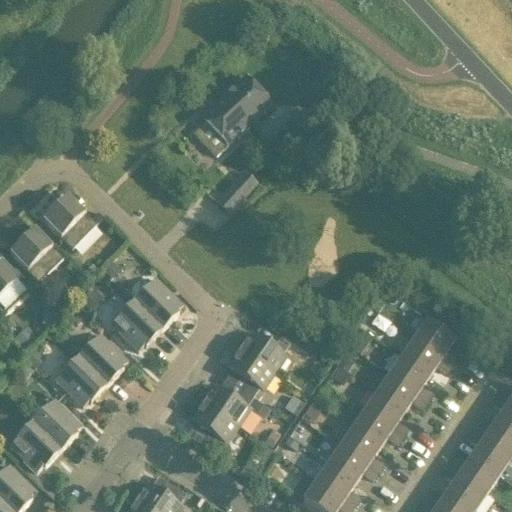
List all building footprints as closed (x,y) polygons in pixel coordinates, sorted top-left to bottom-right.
[(205,127),(193,138),(216,161),(271,109),(244,81),(201,122),(205,127)] [(245,176),(234,188),(245,199),(256,187),(245,176)] [(72,254),(96,228),(90,222),(67,199),(59,208),(55,207),(52,207),(50,209),(49,213),(51,216),(42,225),(72,254)] [(227,218),(235,210),(224,199),(216,208),(227,218)] [(103,222),(97,215),(90,222),(96,228),(103,222)] [(38,287),(63,262),(34,233),(26,241),(22,239),(19,240),(17,242),(16,245),(18,249),(9,257),(38,287)] [(111,265),(102,274),(111,282),(119,273),(111,265)] [(0,315),(4,320),(29,296),(2,266),(0,266),(0,315)] [(83,277),(92,285),(100,275),(92,268),(83,277)] [(155,283),(133,306),(162,335),(178,318),(177,316),(183,310),(155,283)] [(81,304),(90,313),(100,302),(92,293),(81,304)] [(377,302),(372,310),(378,314),(384,307),(377,302)] [(146,351),(162,335),(133,306),(110,328),(138,356),(144,350),(146,351)] [(58,322),(44,307),(42,336),(58,322)] [(69,318),(77,326),(86,316),(79,309),(69,318)] [(414,343),(451,369),(457,361),(447,354),(454,344),(426,325),(414,343)] [(37,343),(30,334),(18,345),(25,353),(37,343)] [(239,354),(275,378),(287,360),(283,358),(289,348),(279,342),(273,351),(251,336),(239,354)] [(100,339),(77,361),(107,391),(123,374),(121,372),(128,366),(100,339)] [(446,377),(451,369),(414,343),(401,361),(429,380),(436,371),(446,377)] [(243,394),(253,401),(259,393),(263,396),(275,378),(239,354),(227,371),(249,386),(243,394)] [(27,365),(34,372),(43,362),(37,355),(27,365)] [(348,375),(353,366),(344,360),(338,368),(348,375)] [(90,407),(107,391),(77,361),(55,384),(82,412),(89,405),(90,407)] [(423,390),(429,380),(401,361),(389,379),(427,405),(432,397),(423,390)] [(20,372),(23,379),(31,377),(29,369),(20,372)] [(340,386),(347,375),(338,369),(331,380),(340,386)] [(421,413),(427,405),(389,379),(377,397),(405,416),(411,406),(421,413)] [(215,389),(203,407),(238,431),(250,414),(256,418),(263,408),(253,401),(243,394),(236,404),(215,389)] [(511,398),(503,393),(497,401),(511,410),(511,398)] [(398,426),(405,416),(377,397),(365,414),(402,440),(408,432),(398,426)] [(511,410),(497,401),(492,409),(502,416),(495,425),(511,437),(511,410)] [(54,404),(31,426),(61,455),(77,439),(75,437),(81,431),(54,404)] [(292,417),(297,420),(305,408),(300,404),(292,417)] [(194,427),(185,441),(219,464),(229,451),(226,449),(238,431),(203,407),(191,425),(194,427)] [(397,449),(402,440),(365,414),(352,432),(380,451),(387,442),(397,449)] [(479,428),(473,436),(511,463),(511,460),(511,437),(495,425),(489,435),(479,428)] [(44,472),(61,455),(31,426),(9,449),(36,477),(43,470),(44,472)] [(374,461),(380,451),(352,432),(340,450),(378,476),(383,468),(374,461)] [(279,440),(272,435),(264,446),(271,451),(279,440)] [(511,463),(473,436),(467,445),(477,451),(471,461),(499,480),(511,463)] [(294,454),(298,448),(288,442),(284,447),(294,454)] [(372,484),(378,476),(340,450),(328,468),(356,487),(362,478),(372,484)] [(454,464),(448,472),(486,498),(499,480),(471,461),(464,471),(454,464)] [(250,483),(257,474),(246,466),(239,476),(250,483)] [(349,497),(356,487),(328,468),(316,486),(353,511),(359,504),(349,497)] [(8,470),(0,478),(0,506),(6,511),(24,511),(32,505),(30,503),(36,497),(8,470)] [(476,511),(486,498),(448,472),(443,480),(453,487),(446,497),(468,511),(476,511)] [(148,488),(136,505),(145,511),(182,511),(183,511),(179,509),(185,500),(176,493),(158,481),(152,490),(148,488)] [(353,511),(316,486),(303,504),(314,511),(353,511)] [(430,499),(424,508),(430,511),(468,511),(446,497),(439,506),(430,499)]
